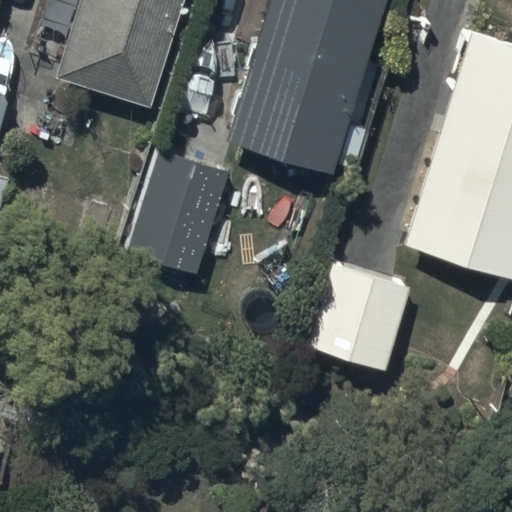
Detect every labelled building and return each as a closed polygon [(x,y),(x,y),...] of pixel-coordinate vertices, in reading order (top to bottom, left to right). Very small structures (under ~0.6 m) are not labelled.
[(181,0),(73,0),(53,67),(151,97),(181,0)] [(258,0),(218,127),(323,160),(372,0),(258,0)] [(511,32),(462,17),(396,231),(511,266),(511,32)] [(226,162),(153,139),(121,240),(195,263),(226,162)] [(403,277),(325,253),(300,333),(378,358),(403,277)] [(511,344),(500,384),(511,387),(511,344)]
